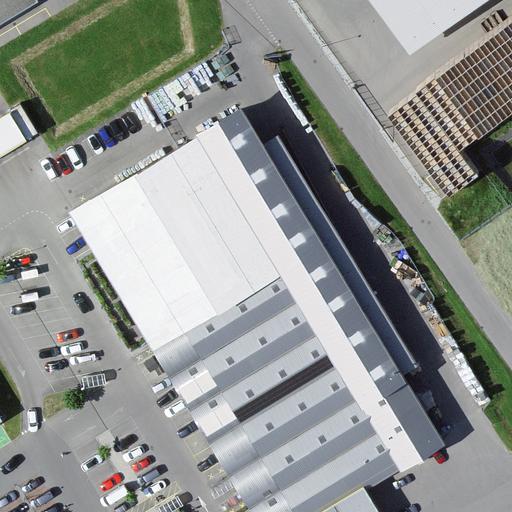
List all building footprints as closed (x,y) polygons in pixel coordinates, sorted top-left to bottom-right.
[(0,0),(0,21),(37,0),(0,0)] [(371,0),(407,48),(474,0),(371,0)] [(511,12),(396,88),(457,183),(482,166),(465,139),(511,109),(511,12)] [(452,444),(251,99),(69,206),(254,511),(336,511),(371,491),(452,444)] [(42,135),(21,102),(0,114),(0,162),(13,154),(42,135)]
